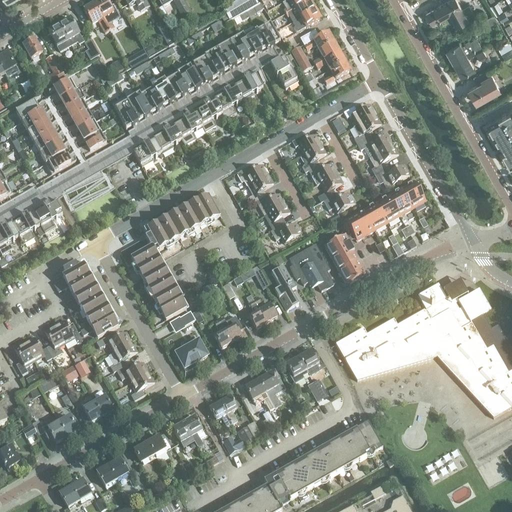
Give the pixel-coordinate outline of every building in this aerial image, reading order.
[(104,0),(94,6),(103,22),(110,33),(115,30),(108,19),(114,16),(104,0)] [(143,0),(122,0),(129,10),(135,7),(140,14),(149,10),(143,0)] [(157,0),(162,9),(173,3),(184,21),(191,17),(181,0),(157,0)] [(241,0),(223,11),(226,17),(229,22),(256,7),(252,0),(241,0)] [(269,0),(264,0),(263,0),(268,12),(273,9),(269,0)] [(286,16),(294,11),(310,2),(308,0),(292,0),(289,2),(292,7),(283,12),(286,16)] [(462,8),(456,0),(448,0),(425,14),(431,25),(448,15),(449,15),(462,8)] [(310,2),(294,11),(286,16),(288,20),(296,15),(299,21),(315,12),(310,2)] [(498,2),(491,6),(496,14),(502,10),(498,2)] [(260,5),(253,10),(256,15),(263,10),(260,5)] [(462,8),(449,15),(456,27),(475,16),(468,5),(462,9),(462,8)] [(92,28),(98,25),(105,36),(110,33),(103,22),(94,6),(83,12),(92,28)] [(296,35),(320,21),(315,12),(299,21),(302,26),(294,31),(296,35)] [(504,12),(497,16),(501,22),(508,18),(504,12)] [(246,13),(239,18),(242,23),(249,18),(246,13)] [(486,28),(497,21),(493,15),(482,21),(486,28)] [(60,26),(59,27),(68,44),(69,44),(71,48),(78,44),(79,46),(83,44),(80,38),(70,21),(65,24),(63,23),(61,25),(60,26)] [(219,22),(210,27),(213,34),(224,28),(221,23),(219,22)] [(156,27),(159,33),(168,49),(174,46),(171,41),(174,40),(163,23),(156,27)] [(257,32),(256,32),(267,51),(270,50),(271,51),(275,49),(274,47),(280,44),(270,26),(257,33),(257,32)] [(50,32),(48,33),(58,50),(60,54),(71,48),(68,44),(59,27),(54,30),(53,29),(50,31),(50,32)] [(267,51),(256,32),(244,39),(243,36),(242,37),(254,57),(257,56),(258,57),(262,55),(261,53),(266,50),(267,51)] [(193,37),(196,42),(203,38),(200,33),(193,37)] [(328,35),(304,49),(307,53),(315,48),(318,54),(334,45),(328,35)] [(196,42),(193,37),(186,41),(189,46),(196,42)] [(254,57),(242,37),(230,44),(242,64),(244,63),(245,64),(249,62),(248,60),(254,57)] [(446,51),(453,63),(481,47),(476,38),(462,46),(460,43),(446,51)] [(508,39),(497,46),(500,52),(511,45),(508,39)] [(34,41),(23,47),(31,63),(43,56),(34,41)] [(99,57),(90,42),(85,45),(89,52),(86,54),(91,62),(99,57)] [(236,68),(241,65),(242,64),(230,44),(217,51),(229,71),(232,70),(233,71),(237,69),(236,68)] [(318,54),(321,59),(313,64),(315,68),(324,63),(339,54),(334,45),(318,54)] [(144,50),(149,58),(155,54),(151,46),(144,50)] [(460,75),(474,68),(469,59),(475,55),(479,60),(486,56),(481,47),(453,63),(460,75)] [(511,47),(501,54),(505,60),(511,55),(511,47)] [(171,49),(164,53),(167,58),(174,54),(171,49)] [(223,75),(228,72),(229,71),(217,51),(205,58),(217,80),(217,78),(219,77),(220,78),(224,76),(223,75)] [(303,75),(311,71),(300,52),(292,56),(303,75)] [(167,58),(164,53),(157,57),(160,62),(167,58)] [(339,54),(324,63),(315,68),(317,72),(326,67),(329,72),(345,63),(339,54)] [(8,55),(0,59),(0,68),(5,77),(7,81),(19,74),(16,70),(8,55)] [(52,58),(46,62),(52,72),(53,72),(55,75),(48,79),(53,87),(65,80),(58,68),(52,58)] [(217,80),(205,58),(204,58),(205,59),(193,66),(204,87),(207,85),(208,87),(212,84),(212,83),(217,80)] [(287,58),(272,67),(278,78),(276,79),(277,79),(278,79),(285,91),(298,84),(291,71),(293,70),(287,58)] [(124,71),(119,62),(109,68),(114,77),(124,71)] [(139,67),(142,72),(149,68),(146,63),(139,67)] [(345,63),(329,72),(332,77),(323,82),(326,87),(350,73),(345,63)] [(59,68),(65,78),(71,74),(65,64),(59,68)] [(139,67),(132,71),(135,76),(142,72),(139,67)] [(189,67),(176,74),(189,96),(194,93),(195,94),(199,92),(198,90),(202,89),(189,67)] [(106,76),(102,69),(96,72),(100,79),(106,76)] [(473,78),(476,83),(479,82),(480,83),(469,90),(476,103),(499,90),(491,75),(486,78),(483,73),(473,78)] [(189,96),(176,74),(164,81),(176,102),(181,99),(182,100),(186,98),(185,96),(188,95),(188,96),(189,96)] [(106,84),(110,81),(107,76),(99,80),(103,85),(106,84)] [(113,80),(116,85),(123,81),(120,76),(113,80)] [(244,82),(243,82),(244,83),(234,89),(243,104),(254,98),(252,95),(256,94),(256,95),(257,94),(257,93),(263,90),(255,76),(254,76),(255,77),(245,83),(244,82)] [(109,89),(116,85),(113,80),(110,81),(106,84),(109,89)] [(176,102),(164,81),(151,88),(163,109),(169,106),(170,107),(174,105),(173,103),(176,102)] [(307,85),(312,94),(317,91),(312,82),(307,85)] [(76,93),(70,83),(49,95),(49,96),(55,92),(57,97),(51,99),(55,106),(79,92),(76,93)] [(163,109),(151,88),(139,95),(151,116),(156,113),(157,114),(161,112),(160,110),(163,109)] [(224,95),(223,95),(224,97),(214,102),(225,122),(236,116),(232,109),(235,107),(236,108),(237,108),(236,106),(242,103),(243,105),(243,104),(234,89),(235,90),(225,96),(224,95)] [(79,92),(55,106),(61,103),(63,107),(57,110),(61,116),(85,102),(79,92)] [(151,116),(139,95),(126,103),(139,124),(138,123),(144,120),(145,121),(149,119),(148,118),(151,116)] [(46,111),(42,104),(37,109),(35,104),(40,101),(40,100),(16,114),(22,125),(46,111)] [(61,116),(61,117),(67,113),(69,118),(63,120),(67,127),(88,114),(83,104),(85,103),(85,102),(61,116)] [(204,108),(203,108),(204,110),(194,115),(205,135),(216,129),(212,122),(215,120),(216,121),(217,121),(216,119),(222,116),(225,122),(214,102),(215,104),(205,109),(204,108)] [(139,124),(126,103),(127,104),(114,111),(126,132),(132,128),(133,130),(137,127),(136,126),(139,124)] [(357,114),(354,109),(343,115),(347,121),(351,118),(356,128),(375,118),(372,113),(373,113),(370,107),(357,114)] [(511,108),(486,123),(487,124),(500,147),(500,148),(502,147),(504,150),(501,152),(502,153),(503,153),(509,163),(508,164),(509,165),(511,163),(511,108)] [(52,121),(48,115),(43,119),(40,114),(46,111),(22,125),(28,135),(52,121)] [(88,114),(67,127),(73,124),(75,128),(69,130),(73,137),(94,125),(88,114)] [(184,121),(183,121),(184,123),(174,128),(185,148),(196,142),(192,135),(195,133),(196,134),(197,134),(196,132),(202,129),(205,135),(194,115),(194,117),(185,122),(184,121)] [(381,127),(378,121),(377,122),(375,118),(356,128),(353,130),(359,139),(354,142),(357,147),(371,139),(368,134),(381,127)] [(58,132),(54,125),(49,129),(46,125),(52,122),(52,121),(28,135),(34,145),(58,132)] [(94,125),(73,137),(79,134),(81,139),(75,141),(78,147),(100,135),(94,125)] [(164,134),(163,135),(164,136),(154,141),(162,157),(173,150),(172,148),(175,146),(176,147),(177,147),(176,146),(182,142),(185,148),(174,128),(174,129),(174,130),(165,135),(164,134)] [(64,142),(60,135),(55,140),(52,135),(58,132),(34,145),(40,156),(64,142)] [(100,135),(78,147),(79,148),(85,144),(87,149),(81,151),(85,158),(106,146),(100,135)] [(309,141),(306,136),(292,144),(295,150),(299,148),(303,157),(321,147),(315,138),(309,141)] [(374,158),(392,148),(389,144),(390,143),(387,137),(374,144),(371,139),(357,147),(360,153),(368,149),(374,158)] [(12,144),(18,154),(23,151),(17,141),(12,144)] [(144,147),(143,148),(144,149),(133,155),(142,170),(153,164),(152,161),(155,159),(156,160),(156,159),(161,156),(162,157),(154,141),(153,142),(154,143),(145,148),(144,147)] [(70,152),(66,146),(61,150),(58,146),(64,142),(40,156),(46,166),(70,152)] [(308,174),(309,174),(319,168),(316,163),(326,157),(321,147),(303,157),(300,159),(305,168),(302,170),(305,176),(308,174)] [(398,157),(395,151),(394,152),(392,148),(374,158),(369,161),(374,170),(371,172),(374,178),(378,176),(388,170),(385,165),(398,157)] [(76,163),(72,156),(67,161),(64,156),(70,153),(70,152),(46,166),(52,177),(76,163)] [(283,161),(286,167),(291,164),(288,158),(283,161)] [(315,178),(320,187),(338,177),(332,167),(322,173),(319,168),(309,174),(312,179),(315,178)] [(247,189),(268,177),(262,168),(252,173),(249,168),(239,174),(239,175),(237,177),(242,185),(244,184),(247,189)] [(387,191),(409,179),(406,174),(407,174),(404,168),(391,175),(388,170),(378,176),(387,191)] [(268,177),(247,189),(252,198),(249,200),(252,206),(255,204),(256,204),(266,198),(263,193),(273,187),(268,177)] [(325,203),(335,197),(333,192),(343,186),(338,177),(320,187),(325,195),(322,197),(325,203)] [(0,203),(13,196),(7,185),(0,188),(0,203)] [(422,197),(414,185),(411,186),(407,188),(408,190),(402,193),(402,192),(401,192),(413,212),(427,204),(422,197)] [(374,187),(369,189),(373,196),(377,193),(374,187)] [(232,189),(229,191),(233,197),(240,193),(238,191),(232,189)] [(389,199),(388,199),(400,219),(413,212),(401,192),(398,194),(398,193),(394,195),(395,197),(389,200),(389,199)] [(323,204),(326,208),(329,213),(333,210),(337,216),(351,208),(355,206),(349,196),(338,202),(335,197),(325,203),(323,204)] [(255,204),(264,219),(285,207),(279,197),(269,203),(266,198),(256,204),(255,204)] [(150,238),(157,250),(159,253),(220,218),(208,198),(147,232),(150,238)] [(400,219),(388,199),(385,201),(385,200),(381,203),(382,204),(377,207),(376,206),(376,207),(387,227),(400,219)] [(33,214),(45,236),(56,230),(52,223),(55,221),(56,222),(57,222),(64,234),(70,230),(63,218),(63,217),(55,203),(54,203),(55,205),(45,210),(44,209),(43,209),(44,211),(35,216),(33,214)] [(272,233),(282,227),(280,222),(290,216),(285,207),(264,219),(272,233)] [(363,214),(374,234),(387,227),(376,207),(373,208),(372,208),(368,210),(369,211),(364,215),(363,214)] [(12,224),(11,224),(24,247),(35,240),(31,233),(34,232),(35,233),(36,232),(35,231),(40,228),(45,236),(33,214),(32,214),(33,215),(23,221),(23,220),(22,220),(23,221),(13,227),(12,224)] [(347,288),(366,276),(348,244),(354,240),(356,244),(374,234),(363,214),(342,226),(347,235),(345,237),(325,249),(347,288)] [(423,231),(428,228),(423,220),(419,223),(423,231)] [(0,253),(2,257),(13,251),(11,247),(9,244),(12,242),(13,244),(14,243),(13,242),(19,239),(23,247),(24,247),(11,224),(11,225),(12,226),(2,231),(1,230),(0,231),(1,232),(0,232),(0,253)] [(259,234),(254,224),(249,227),(251,231),(254,236),(259,234)] [(282,227),(272,233),(270,234),(276,243),(281,240),(284,246),(302,236),(296,226),(285,232),(282,227)] [(410,227),(406,230),(410,238),(415,235),(410,227)] [(406,230),(401,233),(406,241),(410,238),(406,230)] [(393,237),(388,240),(393,248),(398,245),(393,237)] [(157,250),(150,238),(145,240),(146,242),(144,243),(143,242),(142,242),(121,255),(120,255),(120,256),(127,268),(128,268),(128,269),(129,269),(133,266),(166,323),(186,311),(153,252),(157,250)] [(412,242),(407,245),(411,251),(416,248),(412,242)] [(381,246),(376,249),(380,256),(385,253),(381,246)] [(334,287),(334,286),(330,288),(327,282),(330,281),(327,274),(330,272),(315,247),(289,262),(293,268),(289,270),(297,283),(297,282),(299,280),(303,288),(310,283),(316,285),(321,294),(334,287)] [(98,341),(120,328),(85,266),(78,270),(75,266),(63,273),(66,277),(63,279),(64,281),(54,286),(59,295),(68,289),(79,307),(69,313),(72,318),(82,313),(90,327),(80,333),(83,338),(93,333),(98,341)] [(275,293),(279,301),(286,314),(299,307),(291,294),(296,291),(284,268),(271,276),(280,290),(275,293)] [(254,276),(263,292),(269,288),(260,272),(254,276)] [(244,285),(240,278),(233,282),(237,288),(244,285)] [(236,298),(228,286),(222,289),(229,302),(236,298)] [(210,287),(202,292),(206,300),(215,295),(210,287)] [(357,383),(437,360),(493,420),(511,409),(511,353),(498,328),(491,332),(483,317),(491,313),(479,292),(459,304),(458,302),(453,305),(451,306),(447,300),(446,301),(438,287),(418,298),(426,312),(397,328),(394,322),(367,337),(363,331),(336,347),(345,363),(357,383)] [(248,319),(256,331),(266,325),(252,300),(249,302),(250,304),(249,305),(252,310),(251,310),(254,315),(248,319)] [(252,300),(266,325),(277,319),(270,306),(264,310),(258,300),(254,302),(252,300)] [(198,326),(203,323),(198,313),(192,316),(198,326)] [(191,314),(180,320),(181,320),(185,328),(196,323),(192,316),(191,314)] [(218,322),(231,345),(242,339),(239,334),(242,332),(235,319),(226,324),(223,319),(218,322)] [(213,338),(221,351),(231,345),(218,322),(213,324),(219,335),(213,338)] [(65,348),(68,352),(83,343),(73,325),(67,328),(64,323),(54,329),(65,348)] [(62,356),(60,351),(65,348),(54,329),(50,331),(44,334),(52,347),(46,350),(53,361),(62,356)] [(107,346),(113,356),(132,345),(129,341),(126,335),(113,342),(110,337),(96,345),(99,351),(107,346)] [(24,346),(35,365),(44,360),(47,364),(52,360),(53,361),(46,350),(41,353),(34,340),(24,346)] [(208,359),(199,343),(184,351),(183,349),(176,353),(177,355),(176,356),(186,374),(193,370),(192,368),(192,367),(208,359)] [(113,375),(116,374),(127,367),(124,362),(137,355),(132,345),(113,356),(108,358),(113,367),(110,369),(113,375)] [(14,351),(22,364),(16,367),(22,378),(28,374),(25,370),(35,365),(24,346),(20,348),(14,351)] [(299,360),(308,376),(309,378),(322,371),(312,353),(299,360)] [(80,359),(74,362),(77,367),(83,364),(80,359)] [(286,367),(290,375),(289,376),(295,386),(305,381),(303,378),(308,376),(299,360),(286,367)] [(77,367),(75,368),(81,380),(88,376),(84,370),(87,368),(84,363),(83,364),(77,367)] [(127,380),(130,386),(149,375),(143,365),(130,373),(127,367),(116,374),(122,383),(127,380)] [(78,379),(73,369),(72,369),(61,375),(62,376),(67,385),(78,379)] [(145,398),(141,392),(154,385),(151,379),(149,375),(130,386),(135,395),(131,398),(134,404),(145,398)] [(259,383),(268,399),(275,412),(279,410),(279,409),(281,408),(275,398),(285,392),(279,381),(275,383),(271,375),(259,383)] [(42,382),(39,376),(27,383),(30,389),(42,382)] [(55,379),(47,383),(50,389),(58,384),(55,379)] [(319,382),(313,385),(323,401),(328,398),(319,382)] [(268,399),(259,383),(246,390),(253,403),(259,400),(261,403),(268,399)] [(323,401),(313,385),(308,388),(317,405),(323,401)] [(336,389),(329,393),(332,399),(340,395),(336,389)] [(37,390),(30,394),(32,398),(39,394),(37,390)] [(74,395),(68,398),(72,405),(77,402),(74,395)] [(220,405),(232,427),(238,424),(232,415),(238,412),(231,399),(220,405)] [(94,406),(102,420),(113,414),(105,400),(94,406)] [(127,402),(120,405),(124,411),(131,407),(127,402)] [(307,403),(301,406),(305,413),(311,410),(307,403)] [(220,405),(209,411),(216,424),(222,421),(227,430),(232,427),(220,405)] [(298,405),(293,408),(299,419),(304,416),(298,405)] [(94,406),(84,412),(92,426),(102,420),(94,406)] [(59,425),(67,440),(78,434),(69,419),(59,425)] [(195,419),(183,425),(195,446),(200,443),(196,437),(203,434),(195,419)] [(262,424),(256,428),(262,440),(269,436),(262,424)] [(52,426),(42,431),(49,443),(53,441),(56,446),(67,440),(59,425),(54,428),(52,426)] [(187,443),(191,448),(195,446),(183,425),(172,432),(181,446),(187,443)] [(280,511),(278,507),(282,505),(283,507),(315,488),(314,486),(332,475),(334,478),(338,475),(337,473),(355,462),(357,465),(361,462),(360,460),(378,449),(380,452),(382,450),(368,425),(356,432),(358,434),(353,437),(353,438),(340,446),(340,444),(330,450),(330,451),(317,459),(317,457),(307,463),(307,464),(301,468),(299,465),(276,478),(281,486),(263,496),(262,495),(252,501),(253,502),(240,509),(239,508),(231,511),(280,511)] [(245,448),(255,442),(248,429),(237,435),(245,448)] [(146,447),(154,460),(166,453),(159,439),(146,447)] [(232,441),(224,445),(230,457),(244,449),(240,442),(234,445),(232,441)] [(12,450),(15,448),(11,442),(2,447),(5,453),(0,455),(0,457),(9,473),(21,466),(12,450)] [(134,454),(141,467),(154,460),(146,447),(134,454)] [(215,459),(206,464),(209,470),(219,464),(215,459)] [(120,462),(108,468),(117,484),(129,477),(120,462)] [(175,470),(184,485),(191,481),(186,471),(183,466),(175,470)] [(96,475),(105,491),(117,484),(108,468),(96,475)] [(191,468),(186,471),(191,481),(197,477),(191,468)] [(83,483),(71,490),(80,505),(92,498),(83,483)] [(386,496),(382,488),(370,494),(374,502),(386,496)] [(59,496),(68,511),(80,505),(71,490),(59,496)] [(410,511),(403,498),(393,504),(390,511),(355,511),(353,508),(345,511),(410,511)] [(104,511),(107,511),(102,501),(96,504),(100,511),(104,511)]
